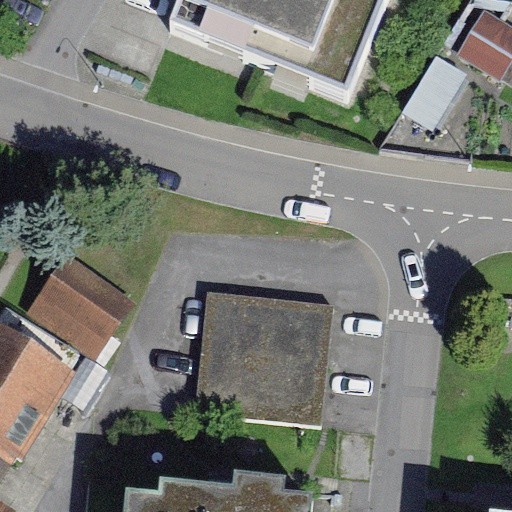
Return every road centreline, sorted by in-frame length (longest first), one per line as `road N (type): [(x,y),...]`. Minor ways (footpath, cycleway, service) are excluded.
road 1 (residential): [(0,111),(291,190),(427,211)]
road 2 (residential): [(427,211),(398,511)]
